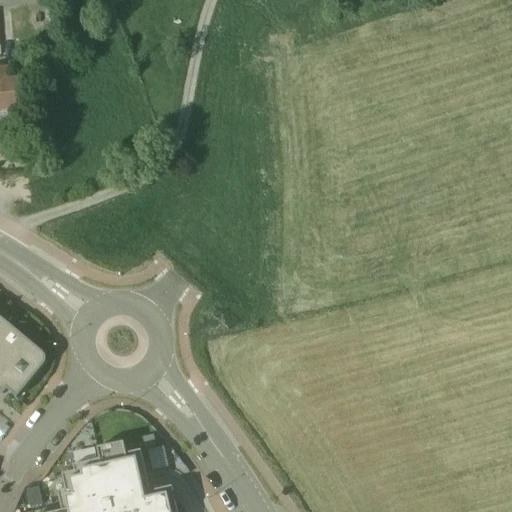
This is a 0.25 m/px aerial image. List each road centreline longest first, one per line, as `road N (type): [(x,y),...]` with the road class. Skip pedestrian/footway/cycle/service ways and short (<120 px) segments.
road 1 (tertiary): [(151,371),(257,511)]
road 2 (residential): [(93,372),(14,476),(1,511)]
road 3 (tertiary): [(151,371),(162,342),(149,314),(121,302),(92,314)]
